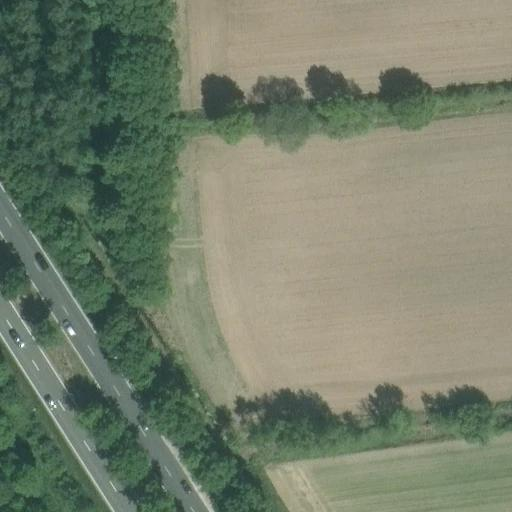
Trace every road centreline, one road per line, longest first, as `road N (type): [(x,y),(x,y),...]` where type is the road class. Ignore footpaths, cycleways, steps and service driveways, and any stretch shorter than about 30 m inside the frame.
road 1 (trunk): [(189,511),(0,213)]
road 2 (trunk): [(0,309),(127,511)]
road 3 (unclassified): [(172,219),(141,150),(134,0)]
